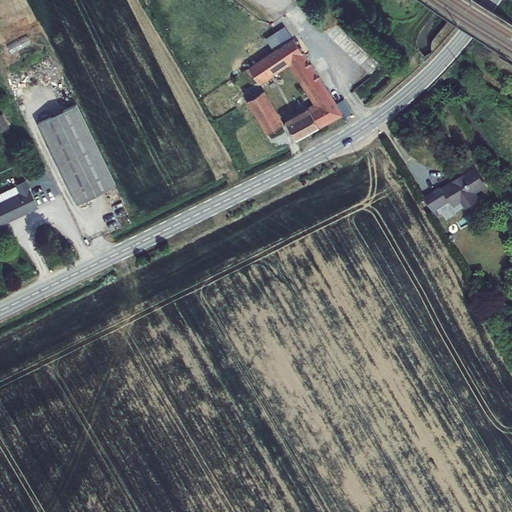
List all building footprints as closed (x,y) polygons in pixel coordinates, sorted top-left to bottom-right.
[(286,14),(292,23),(305,15),(299,6),(286,14)] [(290,63),(319,105),(286,123),(295,140),(341,113),(347,122),(352,119),(351,117),(354,115),(346,101),(338,105),(285,25),(278,30),(284,38),(281,41),(283,44),(248,68),(257,83),(290,63)] [(326,36),(371,74),(380,64),(334,26),(326,36)] [(240,97),(244,103),(247,100),(267,135),(281,126),(261,93),(252,98),(249,92),(240,97)] [(78,106),(38,125),(76,206),(116,187),(78,106)] [(8,127),(2,114),(0,114),(0,128),(1,131),(8,127)] [(440,187),(426,197),(434,210),(452,199),(455,203),(463,198),(467,205),(477,199),(472,192),(484,184),(475,170),(442,191),(440,187)] [(0,224),(37,207),(26,181),(0,192),(0,224)]
